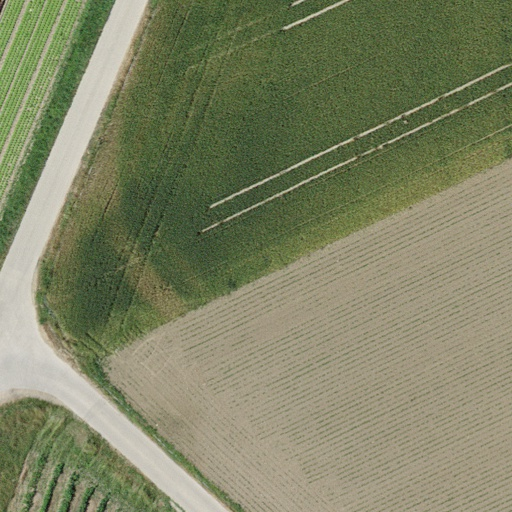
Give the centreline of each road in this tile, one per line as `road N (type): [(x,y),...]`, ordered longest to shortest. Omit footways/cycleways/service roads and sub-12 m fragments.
road 1 (track): [(0,316),(132,0)]
road 2 (track): [(209,511),(60,381),(0,342)]
